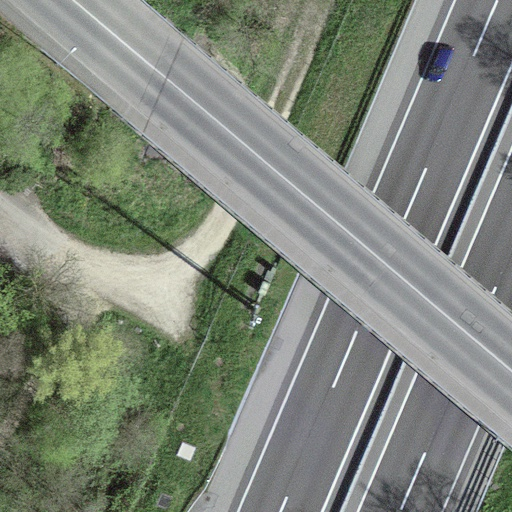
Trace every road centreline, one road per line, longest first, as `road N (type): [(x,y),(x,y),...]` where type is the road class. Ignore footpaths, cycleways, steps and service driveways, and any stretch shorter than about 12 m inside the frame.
road 1 (secondary): [(74,0),(511,371)]
road 2 (motorway): [(496,0),(280,511)]
road 3 (track): [(106,273),(173,269),(196,253),(225,215),(324,0)]
road 4 (motorway): [(400,511),(511,247)]
road 5 (track): [(0,429),(106,273)]
road 6 (track): [(106,273),(71,262),(0,211)]
